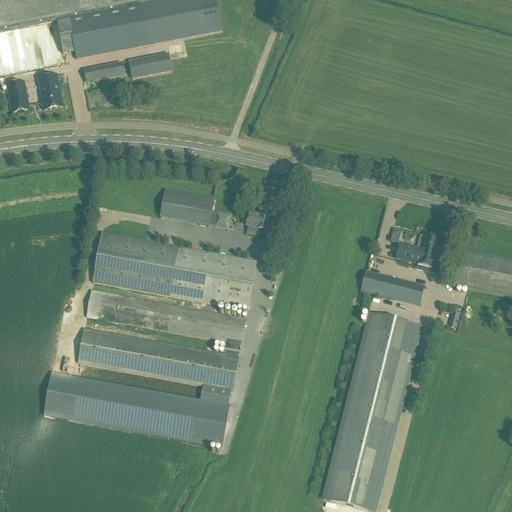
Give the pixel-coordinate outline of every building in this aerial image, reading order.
[(221,33),(215,0),(0,0),(0,67),(75,53),(77,61),(221,33)] [(129,63),(133,81),(172,73),(168,55),(129,63)] [(95,83),(124,78),(121,65),(93,70),(95,83)] [(44,112),(64,108),(58,77),(38,81),(44,112)] [(11,115),(31,112),(25,82),(6,86),(11,115)] [(217,227),(219,215),(214,214),(216,200),(205,198),(200,225),(211,228),(211,226),(217,227)] [(250,215),(247,228),(270,234),(277,205),(261,201),(257,216),(250,215)] [(104,233),(94,284),(156,295),(248,313),(258,263),(104,233)] [(417,264),(416,266),(437,271),(444,242),(421,237),(419,245),(421,246),(420,249),(401,245),(397,259),(417,264)] [(511,260),(461,251),(454,289),(511,300),(511,260)] [(366,275),(361,292),(421,307),(426,290),(366,275)] [(206,390),(230,395),(232,396),(241,347),(247,321),(92,293),(87,319),(226,344),(223,358),(85,331),(78,365),(206,390)] [(450,328),(456,329),(459,316),(454,314),(450,328)] [(377,511),(423,329),(372,316),(325,502),(366,511),(377,511)] [(227,410),(230,395),(206,390),(203,406),(52,376),(44,418),(209,451),(220,453),(229,411),(227,410)]
